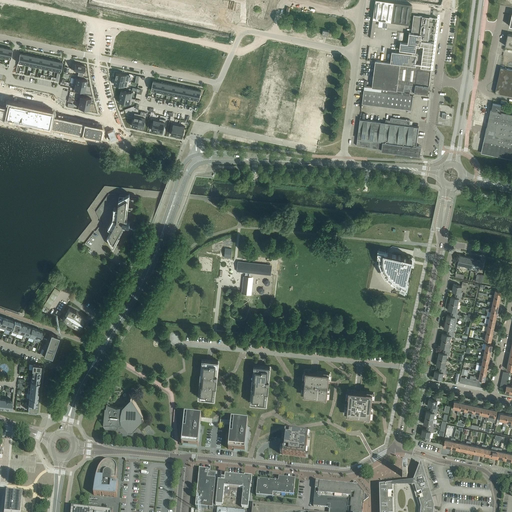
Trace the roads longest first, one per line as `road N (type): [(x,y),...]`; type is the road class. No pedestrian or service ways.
road 1 (unknown): [(263,33),(248,49),(232,49),(10,0)]
road 2 (residential): [(172,343),(413,368)]
road 3 (residential): [(396,445),(340,472),(184,458)]
road 4 (track): [(0,120),(99,140),(110,126),(94,57)]
road 5 (residential): [(0,37),(150,69)]
road 6 (unclassified): [(241,28),(101,0)]
road 7 (residential): [(423,383),(452,244)]
road 8 (unclassified): [(413,368),(440,243)]
